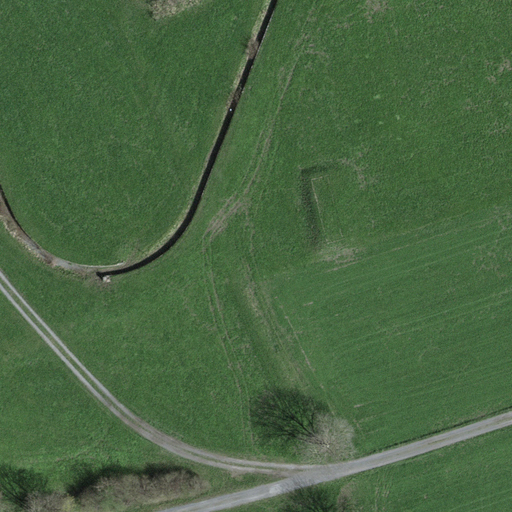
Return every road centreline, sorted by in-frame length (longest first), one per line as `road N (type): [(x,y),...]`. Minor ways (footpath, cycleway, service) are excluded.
road 1 (track): [(0,281),(117,413),(159,441),(197,458),(323,475)]
road 2 (track): [(323,475),(511,416)]
road 3 (track): [(323,475),(188,511)]
